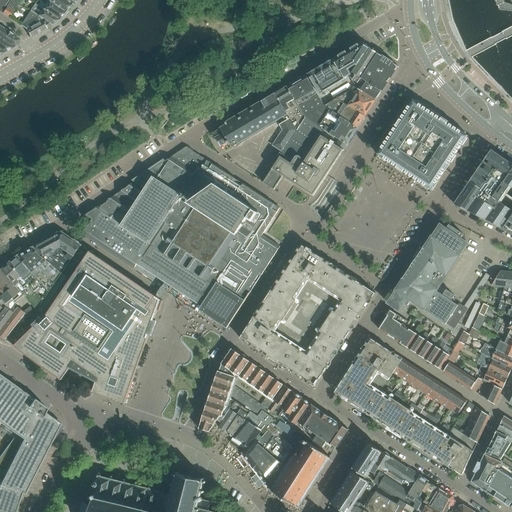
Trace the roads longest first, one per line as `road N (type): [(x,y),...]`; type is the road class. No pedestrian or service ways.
road 1 (residential): [(438,206),(320,398),(464,489)]
road 2 (residential): [(410,6),(193,131)]
road 3 (residential): [(36,511),(74,449),(72,415),(0,360)]
road 4 (residential): [(193,131),(57,221)]
road 5 (residential): [(349,165),(424,57)]
